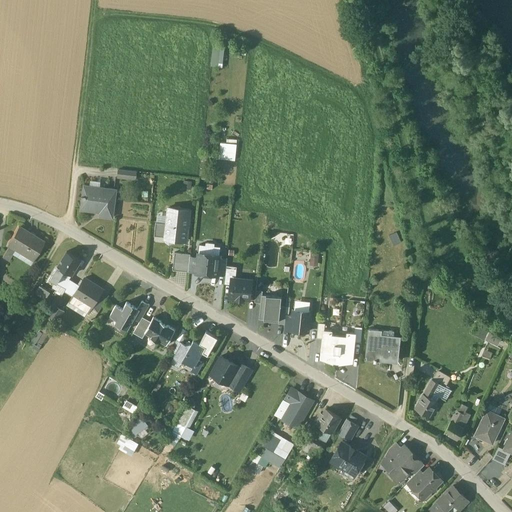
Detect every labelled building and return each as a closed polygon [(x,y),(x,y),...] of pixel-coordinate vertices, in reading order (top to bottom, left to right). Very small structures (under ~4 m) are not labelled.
[(213,47),(212,66),(224,66),(224,48),(213,47)] [(237,144),(220,143),(219,159),(235,160),(237,144)] [(136,171),(119,169),(118,178),(135,180),(136,171)] [(116,189),(98,187),(97,190),(89,189),(88,196),(81,196),(81,198),(82,198),(81,208),(101,210),(100,216),(113,217),(116,189)] [(189,209),(168,207),(167,223),(156,222),(154,236),(165,237),(165,239),(165,242),(169,245),(173,242),(174,240),(185,241),(189,209)] [(18,226),(7,244),(8,245),(16,250),(34,260),(45,241),(18,226)] [(15,252),(8,248),(2,258),(9,262),(15,252)] [(207,252),(199,251),(196,271),(196,272),(205,273),(205,271),(209,272),(209,273),(217,274),(218,273),(220,257),(220,254),(211,253),(211,255),(207,255),(207,252)] [(310,265),(317,266),(318,252),(311,251),(310,265)] [(81,260),(67,252),(58,266),(72,274),(81,260)] [(190,254),(174,252),(172,270),(188,271),(188,270),(190,256),(190,254)] [(198,256),(190,256),(188,270),(196,271),(198,256)] [(227,258),(220,257),(218,273),(225,274),(226,265),(227,258)] [(237,267),(226,265),(225,274),(224,283),(231,284),(232,278),(235,279),(237,267)] [(58,266),(50,279),(66,289),(71,280),(69,279),(72,274),(58,266)] [(103,290),(85,278),(80,286),(74,296),(81,300),(78,306),(88,312),(103,290)] [(235,279),(232,278),(231,284),(230,297),(236,298),(236,299),(243,299),(243,298),(249,299),(251,280),(235,279)] [(74,296),(80,286),(71,280),(66,289),(64,292),(73,297),(74,296)] [(35,292),(45,299),(49,293),(39,286),(35,292)] [(109,294),(103,290),(88,312),(86,316),(92,321),(109,294)] [(262,295),(261,295),(261,303),(259,319),(279,321),(281,306),(281,297),(262,295)] [(142,300),(137,308),(139,309),(134,318),(139,322),(142,317),(149,305),(142,300)] [(137,308),(126,302),(122,308),(116,305),(110,315),(116,319),(114,322),(121,326),(121,327),(122,327),(127,330),(134,318),(139,309),(137,308)] [(29,345),(38,351),(64,311),(54,306),(29,345)] [(310,312),(293,310),(293,316),(291,330),(292,330),(308,332),(310,312)] [(293,316),(286,315),(285,324),(284,332),(291,333),(292,330),(291,330),(293,316)] [(139,322),(133,332),(142,337),(145,332),(151,321),(142,317),(139,322)] [(175,329),(153,317),(151,321),(145,332),(152,336),(151,337),(159,342),(160,341),(167,345),(175,329)] [(325,324),(318,323),(316,338),(323,339),(324,330),(325,324)] [(488,329),(476,324),(472,334),(484,339),(488,329)] [(362,328),(355,327),(354,333),(355,333),(354,342),(361,343),(362,328)] [(379,329),(368,328),(365,359),(374,360),(374,361),(376,362),(376,359),(375,359),(376,357),(398,359),(400,339),(378,337),(379,329)] [(324,330),(323,339),(321,358),(334,362),(336,362),(339,336),(331,335),(331,331),(324,330)] [(202,352),(208,355),(217,338),(206,331),(199,343),(206,347),(202,352)] [(502,338),(491,332),(487,339),(498,345),(502,338)] [(347,337),(339,336),(336,362),(339,362),(339,363),(352,361),(354,342),(355,333),(354,333),(347,333),(347,337)] [(191,343),(186,345),(182,342),(173,357),(182,362),(183,360),(193,366),(194,367),(198,360),(202,352),(206,347),(199,343),(194,340),(191,343)] [(484,357),(490,358),(493,346),(486,344),(484,357)] [(238,366),(221,356),(211,374),(236,388),(239,383),(243,385),(252,370),(240,363),(238,366)] [(198,360),(194,367),(193,366),(191,370),(197,374),(203,363),(198,360)] [(438,371),(433,379),(439,382),(448,387),(453,379),(438,371)] [(432,378),(415,408),(429,415),(437,400),(431,397),(439,382),(433,379),(432,378)] [(312,401),(292,388),(286,398),(293,402),(283,419),(297,427),(312,401)] [(97,398),(102,401),(105,396),(100,393),(97,398)] [(122,409),(129,414),(134,406),(127,401),(122,409)] [(186,406),(173,432),(183,437),(196,411),(186,406)] [(327,408),(323,416),(319,414),(314,422),(318,424),(332,432),(341,416),(327,408)] [(457,409),(444,432),(457,439),(464,427),(459,425),(465,413),(461,411),(457,409)] [(487,409),(475,434),(492,442),(504,417),(487,409)] [(465,413),(459,425),(464,427),(471,414),(466,411),(465,413)] [(338,434),(350,441),(359,426),(346,419),(338,434)] [(131,428),(134,434),(143,430),(141,424),(131,428)] [(332,432),(318,424),(308,441),(322,449),(332,432)] [(294,444),(272,431),(263,445),(266,447),(285,459),(294,444)] [(123,448),(133,454),(138,445),(128,439),(123,448)] [(355,474),(366,455),(342,441),(331,460),(355,474)] [(396,441),(389,448),(385,455),(390,460),(402,448),(401,448),(402,447),(396,441)] [(419,460),(405,445),(402,447),(401,448),(402,448),(390,460),(394,465),(388,471),(398,481),(406,473),(408,473),(410,471),(410,470),(411,468),(419,460)] [(511,451),(504,448),(498,445),(492,458),(505,464),(511,451)] [(280,467),(285,459),(266,447),(261,456),(265,458),(280,467)] [(488,452),(480,462),(484,466),(493,456),(488,452)] [(265,458),(261,456),(257,453),(247,469),(255,474),(265,458)] [(419,460),(411,468),(415,473),(419,469),(424,464),(419,460)] [(415,473),(406,482),(411,487),(413,485),(412,485),(423,474),(419,469),(415,473)] [(433,475),(427,470),(423,474),(412,485),(413,485),(418,490),(417,491),(422,497),(430,489),(434,489),(434,485),(440,479),(434,473),(433,475)] [(452,483),(427,509),(430,511),(448,511),(449,511),(447,509),(453,502),(456,505),(465,496),(452,483)] [(456,505),(455,506),(460,511),(470,501),(465,496),(456,505)]
